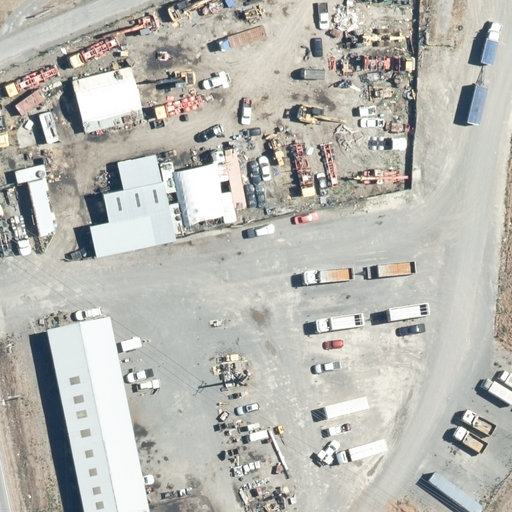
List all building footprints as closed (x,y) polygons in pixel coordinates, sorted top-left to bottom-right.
[(80,125),(140,110),(137,97),(205,80),(201,64),(132,82),(127,63),(68,78),(80,125)] [(140,110),(80,125),(82,132),(141,116),(140,110)] [(121,177),(81,186),(95,258),(176,243),(156,154),(116,163),(121,177)] [(53,228),(41,177),(24,180),(36,232),(53,228)] [(135,511),(96,309),(29,322),(65,511),(135,511)]
